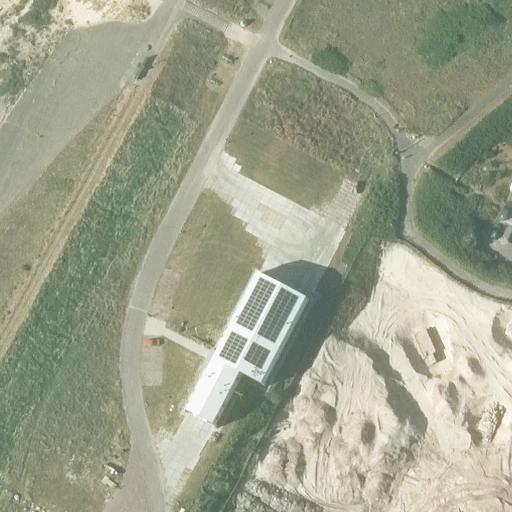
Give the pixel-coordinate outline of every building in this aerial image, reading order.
[(395,285),(386,293),(408,317),(422,303),(411,291),(417,286),(423,280),(401,256),(395,262),(390,275),(400,279),(395,285)] [(255,275),(183,413),(216,430),(243,378),(264,389),(309,303),(255,275)] [(377,300),(332,334),(354,362),(367,352),(359,341),(378,327),(388,339),(400,330),(377,300)] [(460,319),(453,335),(496,353),(509,321),(478,308),(472,324),(460,319)] [(324,348),(293,386),(316,406),(322,399),(319,394),(337,372),(342,374),(348,367),(324,348)] [(403,362),(402,386),(403,386),(402,393),(411,393),(411,388),(417,388),(417,384),(437,385),(437,388),(443,389),(443,394),(451,394),(452,387),(453,363),(403,362)] [(461,391),(457,396),(464,401),(467,397),(472,400),(474,397),(490,408),(488,411),(493,415),(490,419),(498,424),(501,418),(502,419),(511,403),(511,396),(474,370),(460,391),(461,391)] [(375,372),(340,407),(357,425),(357,424),(362,429),(368,423),(364,419),(368,415),(366,413),(380,399),(382,401),(387,397),(391,401),(397,395),(392,390),(375,372)] [(282,407),(276,456),(307,460),(308,451),(303,449),(306,420),(312,420),(313,411),(282,407)] [(330,432),(325,482),(350,484),(350,483),(356,484),(357,475),(352,475),(352,469),(349,468),(351,449),(354,449),(354,443),(360,443),(360,435),(354,434),(330,432)] [(443,461),(433,483),(477,505),(488,483),(491,477),(483,473),(480,478),(475,475),(473,478),(456,469),(457,466),(452,464),(454,459),(447,455),(444,461),(443,461)] [(416,480),(401,503),(413,511),(435,511),(444,499),(416,480)] [(503,480),(495,481),(496,488),(495,488),(499,511),(511,509),(511,487),(510,484),(504,485),(503,480)] [(287,481),(275,506),(286,511),(310,511),(318,496),(287,481)]
